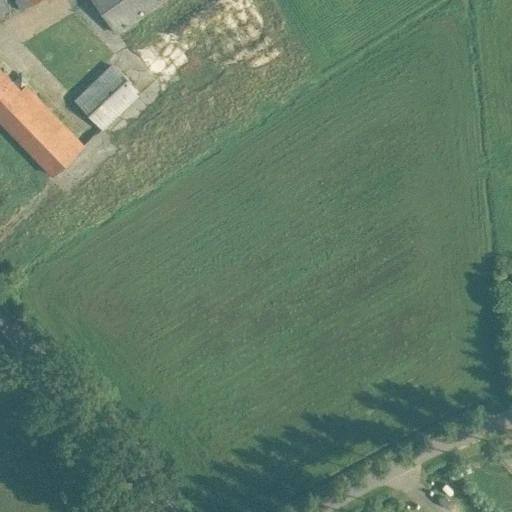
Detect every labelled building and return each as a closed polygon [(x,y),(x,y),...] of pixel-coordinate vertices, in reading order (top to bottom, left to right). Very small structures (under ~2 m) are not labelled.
[(0,0),(0,15),(10,9),(4,0),(0,0)] [(16,0),(23,11),(39,0),(16,0)] [(94,0),(117,32),(162,0),(94,0)] [(77,100),(103,128),(140,93),(113,65),(77,100)] [(0,67),(0,119),(53,175),(83,145),(25,85),(21,89),(0,67)]
